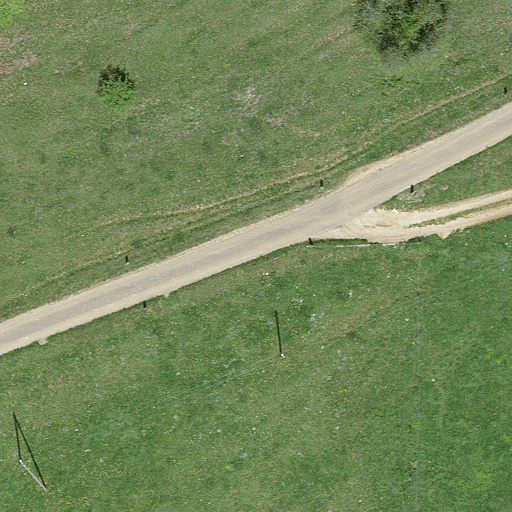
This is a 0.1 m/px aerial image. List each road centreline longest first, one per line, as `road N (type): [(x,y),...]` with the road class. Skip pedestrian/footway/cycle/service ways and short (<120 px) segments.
road 1 (track): [(0,330),(291,215)]
road 2 (track): [(291,215),(384,184),(511,112)]
road 3 (track): [(511,201),(371,223),(291,215)]
